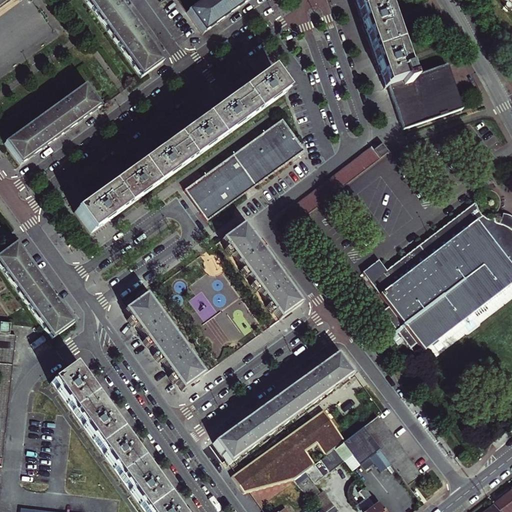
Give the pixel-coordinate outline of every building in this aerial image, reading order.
[(162,64),(115,0),(82,0),(140,80),(148,74),(162,64)] [(204,0),(186,13),(202,34),(249,0),(204,0)] [(382,0),(354,0),(384,88),(388,86),(409,79),(382,0)] [(510,10),(511,11),(511,0),(499,0),(504,5),(510,10)] [(447,66),(409,79),(388,86),(403,131),(434,120),(462,111),(459,101),(447,66)] [(276,80),(269,72),(249,87),(219,109),(188,131),(152,157),(124,177),(90,202),(74,213),(90,234),(285,94),(276,80)] [(19,167),(99,109),(83,87),(11,139),(6,143),(3,145),(19,167)] [(234,155),(256,186),(291,162),(295,167),(306,160),(301,154),(303,152),(281,122),(234,155)] [(381,160),(389,154),(385,149),(382,145),(374,151),(381,160)] [(365,152),(375,165),(381,160),(374,151),(371,148),(365,152)] [(369,169),(375,165),(365,152),(360,156),(369,169)] [(202,217),(206,222),(256,186),(234,155),(201,179),(184,191),(202,217)] [(354,161),(364,173),(369,169),(360,156),(354,161)] [(348,165),(358,178),(364,173),(354,161),(348,165)] [(343,169),(353,182),(358,178),(348,165),(343,169)] [(337,174),(347,187),(353,182),(343,169),(337,174)] [(342,190),(347,187),(337,174),(332,177),(342,190)] [(336,195),(342,190),(332,177),(326,182),(336,195)] [(330,199),(336,195),(326,182),(320,186),(330,199)] [(325,203),(330,199),(320,186),(315,190),(325,203)] [(319,207),(325,203),(315,190),(309,195),(319,207)] [(184,191),(178,196),(197,221),(202,217),(184,191)] [(304,199),(313,211),(319,207),(309,195),(304,199)] [(298,203),(308,215),(313,211),(304,199),(298,203)] [(302,219),(308,215),(298,203),(293,207),(302,219)] [(362,275),(388,310),(382,314),(408,351),(416,345),(422,354),(511,285),(511,234),(509,231),(503,227),(497,224),(492,222),(483,219),(478,214),(475,206),(386,273),(378,263),(362,275)] [(296,224),(302,219),(293,207),(287,212),(291,217),(295,223),(296,224)] [(279,227),(291,217),(287,212),(274,221),(279,227)] [(500,219),(497,224),(503,227),(509,231),(511,225),(511,223),(511,219),(511,218),(507,216),(501,215),(500,219)] [(295,223),(291,217),(279,227),(283,233),(295,223)] [(302,219),(296,224),(301,230),(305,236),(312,232),(302,219)] [(289,240),(301,230),(296,224),(295,223),(283,233),(289,240)] [(301,305),(243,225),(221,241),(279,320),(301,305)] [(14,240),(9,233),(0,240),(0,247),(1,249),(14,240)] [(14,246),(0,256),(0,270),(51,340),(71,325),(14,246)] [(145,295),(123,311),(182,392),(203,376),(145,295)] [(15,337),(6,336),(0,335),(0,342),(14,344),(15,337)] [(0,349),(13,351),(14,344),(0,342),(0,349)] [(0,357),(13,359),(13,351),(0,349),(0,357)] [(264,407),(213,444),(229,465),(351,377),(336,355),(264,407)] [(0,364),(12,366),(13,359),(0,357),(0,364)] [(0,372),(11,373),(12,366),(0,364),(0,372)] [(174,511),(71,369),(50,384),(141,511),(174,511)] [(0,379),(10,381),(11,373),(0,372),(0,379)] [(0,386),(9,388),(10,381),(0,379),(0,386)] [(0,393),(9,395),(9,388),(0,386),(0,393)] [(0,401),(8,402),(9,395),(0,393),(0,401)] [(308,470),(314,466),(305,454),(315,446),(324,458),(333,452),(344,443),(321,413),(231,477),(243,494),(249,493),(294,481),(304,474),(308,470)] [(361,429),(366,435),(381,424),(376,418),(361,429)] [(381,424),(366,435),(371,441),(385,430),(381,424)] [(342,463),(350,473),(357,468),(362,474),(373,466),(368,459),(379,452),(375,447),(371,441),(366,435),(361,429),(344,443),(333,452),(342,463)] [(385,430),(371,441),(375,447),(390,436),(385,430)] [(390,436),(375,447),(379,452),(380,453),(394,442),(390,436)] [(394,442),(380,453),(384,458),(398,447),(394,442)] [(398,447),(384,458),(389,464),(403,453),(398,447)] [(318,463),(327,474),(342,463),(333,452),(324,458),(318,463)] [(403,453),(389,464),(393,470),(408,459),(403,453)] [(393,470),(398,476),(412,465),(408,459),(393,470)] [(314,466),(313,466),(322,478),(327,474),(318,463),(314,466)] [(398,476),(402,481),(416,470),(412,465),(398,476)] [(322,478),(313,466),(308,470),(318,482),(322,478)] [(313,486),(318,482),(308,470),(304,474),(313,486)] [(416,470),(402,481),(406,487),(421,476),(416,470)] [(311,503),(321,496),(313,486),(304,474),(294,481),(303,493),(311,503)] [(380,511),(363,490),(357,495),(363,502),(356,508),(358,511),(380,511)] [(511,511),(511,492),(506,497),(508,499),(494,510),(495,511),(511,511)] [(313,507),(315,509),(326,500),(322,495),(321,496),(311,503),(313,507)] [(508,499),(506,497),(492,508),(493,509),(494,510),(508,499)] [(317,511),(321,511),(330,505),(326,500),(315,509),(317,511)]
